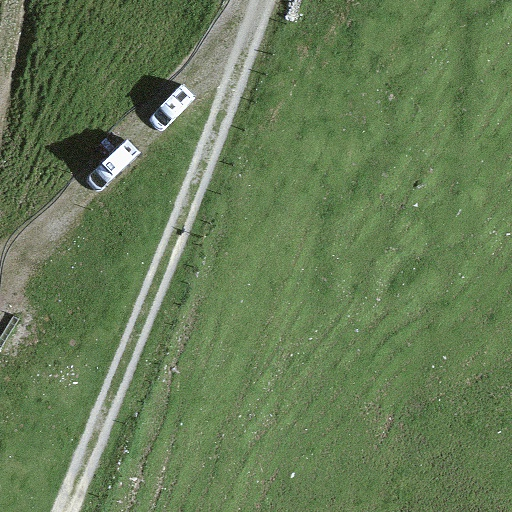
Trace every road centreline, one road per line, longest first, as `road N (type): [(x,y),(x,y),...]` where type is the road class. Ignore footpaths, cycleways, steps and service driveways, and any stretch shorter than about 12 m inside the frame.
road 1 (track): [(65,511),(149,299),(186,160),(245,41)]
road 2 (track): [(245,41),(0,249)]
